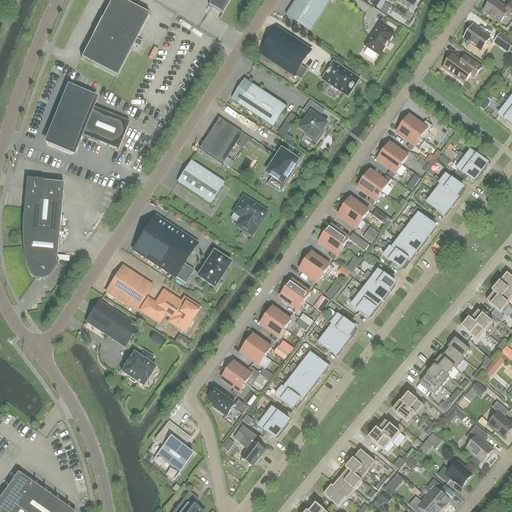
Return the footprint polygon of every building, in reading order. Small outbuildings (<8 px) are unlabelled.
[(137,39),(149,15),(120,0),(111,0),(81,59),(117,77),(134,45),(140,47),(142,42),(137,39)] [(216,0),(212,7),(209,5),(208,6),(222,14),(219,20),(231,0),(216,0)] [(311,32),(331,0),(296,0),(286,16),(311,32)] [(377,0),(373,6),(380,10),(386,0),(377,0)] [(511,4),(511,3),(507,9),(493,0),(492,0),(484,12),(500,23),(505,17),(508,17),(511,19),(511,4)] [(393,34),(380,25),(366,46),(380,55),(385,46),(385,47),(388,43),(388,42),(393,34)] [(482,51),(490,39),(473,27),(465,39),(482,51)] [(278,29),(261,54),(295,76),(311,51),(278,29)] [(511,41),(501,33),(494,43),(508,53),(509,52),(511,53),(511,41)] [(462,62),(453,56),(443,69),(464,84),(471,76),(474,79),(482,68),(466,56),(462,62)] [(358,80),(334,64),(324,80),(333,86),(332,87),(338,91),(339,90),(348,96),(358,80)] [(287,107),(245,80),(232,100),(274,127),(287,107)] [(95,102),(93,98),(93,97),(72,88),(67,91),(59,110),(61,114),(58,119),(55,120),(47,139),(49,144),(70,153),(75,151),(81,136),(118,151),(129,123),(92,108),(95,102)] [(487,107),(491,102),(486,98),(483,103),(487,107)] [(502,99),(500,102),(511,111),(511,98),(508,104),(502,99)] [(324,112),(311,102),(305,111),(311,116),(301,129),(307,133),(306,136),(317,143),(324,133),(321,132),(326,125),(319,119),(324,112)] [(511,111),(500,102),(497,105),(503,110),(499,116),(511,125),(511,111)] [(408,119),(404,123),(405,124),(403,126),(404,126),(422,139),(421,139),(423,140),(433,127),(426,122),(423,126),(409,117),(408,119)] [(223,164),(243,134),(218,118),(217,118),(219,119),(199,149),(223,164)] [(421,139),(422,139),(404,126),(398,135),(410,144),(407,148),(412,151),(415,147),(421,139)] [(287,135),(284,139),(291,144),(294,140),(287,135)] [(388,146),(385,151),(383,153),(384,154),(385,153),(402,166),(408,157),(390,144),(388,146)] [(460,153),(458,156),(482,175),(487,169),(486,168),(488,165),(471,152),(467,158),(460,153)] [(273,177),(268,186),(281,194),(297,170),(298,171),(298,170),(297,170),(302,161),(289,153),(287,155),(287,156),(282,153),(279,158),(269,174),(273,177)] [(396,175),(402,166),(385,153),(384,154),(378,162),(391,171),(388,175),(393,179),(396,175)] [(431,155),(426,162),(432,167),(437,160),(431,155)] [(444,155),(440,161),(447,167),(452,161),(444,155)] [(482,175),(458,156),(456,159),(462,164),(457,170),(474,183),(477,180),(482,175)] [(191,161),(177,182),(211,204),(224,183),(191,161)] [(426,164),(422,170),(427,174),(431,167),(426,164)] [(369,174),(368,174),(365,178),(366,178),(364,180),(365,181),(383,193),(389,184),(392,180),(387,177),(384,181),(370,171),(369,174)] [(442,182),(436,177),(433,180),(435,181),(459,200),(464,194),(461,192),(463,189),(446,176),(442,182)] [(55,264),(64,184),(43,182),(44,181),(27,180),(23,212),(23,217),(22,222),(22,227),(22,232),(22,237),(22,241),(23,244),(23,248),(24,252),(24,256),(25,261),(29,272),(30,274),(31,276),(33,277),(35,279),(37,279),(39,280),(41,280),(43,280),(45,279),(48,278),(48,277),(49,276),(50,275),(59,263),(58,262),(57,264),(55,264)] [(376,202),(383,193),(365,181),(359,190),(371,198),(368,203),(373,206),(376,202)] [(459,200),(435,181),(433,184),(439,189),(435,195),(451,208),(453,205),(454,206),(459,200)] [(451,208),(435,195),(430,200),(424,195),(422,198),(426,202),(446,217),(450,211),(449,210),(451,208)] [(251,235),(266,213),(244,198),(234,213),(244,219),(240,225),(241,228),(251,235)] [(349,201),(346,205),(346,206),(344,208),(345,209),(346,208),(363,221),(369,212),(351,199),(349,201)] [(357,229),(363,221),(346,208),(345,209),(339,217),(357,229)] [(377,210),(373,216),(384,225),(384,224),(389,218),(377,210)] [(417,218),(412,224),(429,236),(431,234),(432,235),(437,228),(418,213),(417,214),(413,210),(410,213),(417,218)] [(92,230),(101,236),(108,223),(99,217),(92,230)] [(184,264),(197,244),(155,217),(133,250),(175,278),(175,277),(186,284),(194,271),(184,264)] [(429,236),(412,224),(408,229),(402,224),(400,227),(423,246),(428,240),(427,239),(429,236)] [(350,239),(332,226),(330,228),(326,233),(327,233),(325,235),(326,236),(326,235),(344,248),(349,240),(350,239)] [(372,227),(365,238),(374,244),(381,233),(372,227)] [(423,246),(400,227),(397,230),(403,235),(399,241),(416,254),(418,251),(419,252),(423,246)] [(353,234),(350,239),(349,240),(366,252),(370,246),(353,234)] [(326,235),(326,236),(320,244),(332,253),(329,257),(334,261),(337,257),(338,257),(344,248),(326,235)] [(416,254),(399,241),(395,246),(389,241),(386,244),(410,263),(415,257),(414,256),(416,254)] [(410,263),(386,244),(385,243),(382,246),(389,251),(384,257),(401,270),(403,267),(406,269),(410,263)] [(214,288),(230,263),(214,253),(208,261),(206,260),(201,267),(204,269),(198,277),(214,288)] [(330,266),(312,253),(310,256),(307,260),(305,262),(306,263),(307,263),(324,275),(330,266)] [(354,272),(358,265),(353,262),(349,269),(354,272)] [(318,284),(324,275),(307,263),(306,263),(300,272),(318,284)] [(136,312),(153,287),(122,267),(106,292),(136,312)] [(342,268),(339,272),(347,278),(350,273),(342,268)] [(368,272),(366,275),(390,294),(394,288),(394,287),(396,284),(379,271),(375,277),(368,272)] [(511,277),(508,274),(500,283),(511,292),(511,277)] [(390,294),(366,275),(363,278),(370,283),(366,289),(382,302),(384,299),(385,300),(390,294)] [(311,294),(293,281),(291,283),(287,287),(288,288),(286,290),(287,291),(287,290),(305,303),(311,294)] [(511,298),(511,292),(500,283),(493,292),(509,305),(508,304),(511,298)] [(382,302),(366,289),(361,294),(355,289),(353,293),(377,311),(381,305),(380,304),(382,302)] [(298,311),(305,303),(287,290),(287,291),(281,299),(298,311)] [(509,305),(493,292),(494,293),(487,302),(496,310),(501,314),(509,305)] [(199,309),(184,299),(181,304),(164,293),(155,305),(148,301),(141,311),(160,323),(166,314),(172,318),(170,322),(184,331),(199,309)] [(377,311),(353,293),(350,296),(356,300),(352,306),(369,319),(371,316),(372,317),(377,311)] [(324,298),(316,309),(322,314),(330,302),(324,298)] [(138,327),(99,302),(86,322),(125,347),(138,327)] [(285,330),(291,321),(273,308),(271,311),(271,310),(268,315),(266,317),(267,318),(268,318),(285,330)] [(505,317),(501,314),(496,310),(492,314),(501,322),(505,317)] [(493,324),(479,311),(471,320),(470,319),(486,333),(493,324)] [(304,314),(301,319),(310,326),(313,321),(304,314)] [(328,317),(325,320),(327,321),(351,340),(356,334),(353,332),(355,329),(338,316),(334,322),(328,317)] [(268,318),(267,318),(261,326),(279,339),(285,330),(268,318)] [(486,333),(470,319),(462,328),(477,340),(484,332),(485,333),(486,333)] [(307,331),(310,327),(299,320),(297,324),(307,331)] [(351,340),(327,321),(324,324),(331,329),(327,335),(343,348),(345,345),(346,346),(351,340)] [(154,333),(150,340),(161,347),(165,340),(154,333)] [(181,334),(177,341),(190,349),(194,342),(181,334)] [(272,349),(254,335),(252,338),(248,342),(249,342),(247,345),(248,345),(266,357),(272,349)] [(343,348),(327,335),(322,340),(316,335),(314,338),(318,342),(338,357),(342,351),(341,350),(343,348)] [(456,339),(448,348),(464,361),(465,361),(463,360),(471,351),(456,339)] [(504,348),(508,342),(505,339),(500,345),(504,348)] [(284,342),(280,348),(289,354),(290,355),(294,349),(284,342)] [(259,366),(266,357),(248,345),(242,354),(259,366)] [(498,354),(504,348),(500,345),(495,351),(498,354)] [(507,347),(501,354),(506,358),(511,362),(511,361),(511,353),(510,352),(511,351),(507,347)] [(280,348),(276,354),(285,361),(289,354),(280,348)] [(464,361),(448,348),(450,349),(443,357),(441,356),(457,370),(464,361)] [(309,358),(304,364),(321,376),(323,374),(324,375),(329,368),(310,353),(309,354),(305,350),(302,353),(309,358)] [(141,358),(134,354),(130,359),(124,367),(125,367),(121,373),(143,387),(156,368),(149,363),(153,357),(145,352),(141,358)] [(457,370),(441,356),(434,365),(450,379),(450,378),(449,377),(455,369),(457,370)] [(486,356),(483,366),(486,369),(492,362),(486,356)] [(492,378),(507,361),(501,356),(486,373),(492,378)] [(232,365),(229,370),(227,372),(228,373),(229,372),(246,385),(252,376),(234,363),(232,365)] [(321,376),(304,364),(300,369),(294,364),(291,367),(315,386),(320,380),(319,379),(321,376)] [(450,379),(434,365),(433,365),(435,367),(428,375),(443,387),(450,379)] [(481,375),(486,369),(483,366),(477,372),(481,375)] [(315,386),(291,367),(289,370),(295,375),(291,381),(308,394),(310,391),(311,392),(315,386)] [(263,370),(260,374),(261,375),(270,381),(273,377),(263,370)] [(240,394),(246,385),(229,372),(228,373),(222,381),(235,390),(232,394),(237,398),(240,393),(240,394)] [(477,380),(481,375),(477,372),(473,377),(477,380)] [(443,387),(428,375),(420,384),(435,396),(443,387)] [(281,381),(278,384),(302,403),(307,397),(306,396),(308,394),(291,381),(287,386),(281,381)] [(464,390),(469,384),(466,381),(461,387),(464,390)] [(478,382),(474,386),(484,394),(487,390),(478,382)] [(278,384),(277,383),(274,386),(280,391),(276,397),(293,410),(295,407),(298,409),(302,403),(278,384)] [(456,399),(461,393),(458,390),(453,396),(456,399)] [(216,406),(214,407),(228,417),(233,409),(243,416),(249,407),(239,400),(235,406),(215,392),(209,401),(216,406)] [(424,406),(409,394),(402,403),(400,402),(416,416),(424,406)] [(252,395),(245,404),(250,407),(257,398),(252,395)] [(452,405),(456,399),(453,396),(448,402),(452,405)] [(416,416),(400,402),(393,411),(407,423),(414,415),(416,416)] [(443,402),(439,407),(445,412),(449,407),(443,402)] [(509,413),(498,403),(493,408),(499,414),(488,426),(504,439),(511,429),(511,424),(504,418),(509,413)] [(262,410),(260,413),(284,432),(288,426),(287,425),(290,422),(273,409),(268,415),(262,410)] [(451,412),(446,418),(451,422),(456,416),(451,412)] [(284,432),(260,413),(257,416),(264,421),(259,427),(276,440),(278,437),(279,438),(284,432)] [(253,421),(247,416),(243,422),(249,426),(253,421)] [(180,446),(187,437),(169,423),(169,422),(155,440),(156,440),(164,446),(151,463),(157,455),(179,472),(173,480),(174,481),(193,456),(180,446)] [(401,434),(386,422),(379,430),(377,429),(377,430),(393,443),(401,434)] [(434,431),(439,425),(435,422),(430,427),(434,431)] [(240,432),(234,439),(240,444),(248,450),(242,459),(253,468),(260,459),(266,451),(256,443),(259,438),(244,426),(240,432)] [(473,455),(483,463),(494,451),(483,442),(488,436),(477,426),(466,438),(472,443),(466,449),(467,450),(466,452),(471,457),(473,455)] [(429,437),(434,431),(430,427),(425,433),(429,437)] [(393,443),(377,430),(369,439),(384,451),(391,442),(393,443)] [(433,435),(427,442),(433,448),(436,450),(442,442),(433,435)] [(411,458),(416,452),(412,449),(407,455),(411,458)] [(376,463),(361,451),(354,460),(368,472),(376,463)] [(406,463),(411,458),(407,455),(403,460),(406,463)] [(368,472),(354,460),(346,469),(362,482),(363,482),(361,481),(368,472)] [(412,460),(406,466),(411,470),(416,464),(412,460)] [(438,476),(448,484),(453,479),(462,487),(473,476),(458,463),(450,472),(445,467),(438,476)] [(362,482),(346,469),(348,471),(341,479),(355,491),(362,482)] [(398,475),(387,489),(393,494),(404,480),(398,475)] [(72,511),(21,476),(0,505),(0,511),(72,511)] [(383,485),(388,479),(385,476),(380,482),(383,485)] [(355,491),(341,479),(334,487),(332,486),(348,500),(355,491)] [(439,492),(443,488),(434,480),(427,489),(431,492),(426,497),(442,511),(450,502),(439,492)] [(379,491),(383,485),(380,482),(375,488),(379,491)] [(176,494),(181,488),(177,484),(172,490),(176,494)] [(348,500),(332,486),(324,495),(338,508),(346,499),(347,500),(348,500)] [(372,500),(377,494),(373,491),(368,497),(372,500)] [(385,491),(379,497),(387,504),(392,498),(385,491)] [(195,499),(188,494),(189,493),(189,492),(173,511),(201,511),(194,506),(192,509),(189,506),(191,505),(195,499)] [(441,511),(442,511),(426,497),(422,503),(416,498),(409,507),(415,511),(422,511),(423,511),(424,511),(441,511)]
